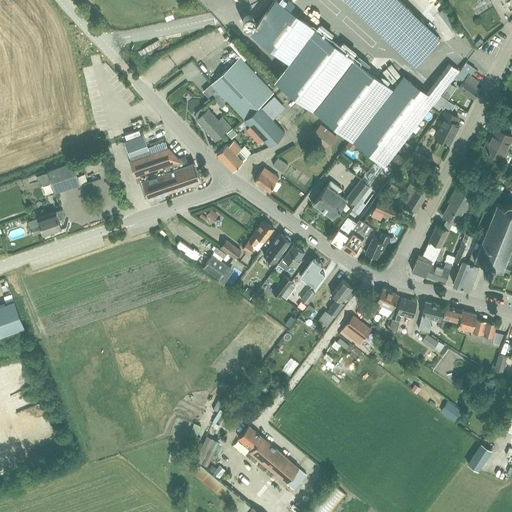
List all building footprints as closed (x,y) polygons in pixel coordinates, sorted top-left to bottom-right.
[(290,60),(314,29),(277,0),(275,0),(252,31),(290,60)] [(438,12),(453,31),(458,27),(444,7),(438,12)] [(403,76),(401,79),(392,90),(354,60),(314,29),(290,60),(275,79),(314,110),(377,159),(362,179),(361,178),(346,197),(356,204),(360,198),(370,185),(369,185),(384,165),(399,146),(404,140),(424,114),(433,103),(435,101),(440,95),(440,94),(459,71),(449,63),(426,93),(404,75),(403,76)] [(480,38),(474,44),(477,46),(483,40),(480,38)] [(183,51),(187,55),(191,51),(188,47),(183,51)] [(274,92),(240,56),(211,83),(231,105),(242,116),(245,120),(260,105),(274,92)] [(460,75),(462,77),(467,70),(470,72),(474,67),(467,61),(454,78),(456,80),(460,75)] [(458,87),(465,93),(473,98),(480,90),(475,86),(478,81),(470,75),(468,74),(458,87)] [(447,89),(443,95),(447,98),(451,92),(447,89)] [(435,101),(433,103),(439,108),(441,105),(443,107),(445,104),(452,109),(454,105),(440,94),(440,95),(435,101)] [(267,112),(260,105),(245,120),(248,124),(244,127),(248,131),(260,144),(264,140),(270,146),(285,132),(280,126),(267,112)] [(208,108),(206,110),(204,107),(201,107),(196,112),(196,115),(198,117),(196,119),(215,140),(230,126),(222,117),(218,120),(208,108)] [(435,136),(449,143),(459,124),(455,122),(458,117),(445,110),(438,123),(440,124),(435,136)] [(321,122),(314,131),(330,143),(337,135),(321,122)] [(233,128),(227,133),(232,138),(237,133),(233,128)] [(483,149),(492,153),(501,158),(511,136),(496,128),(490,140),(488,139),(483,149)] [(134,138),(124,141),(131,160),(150,153),(143,134),(134,138)] [(216,153),(232,170),(246,156),(240,149),(241,148),(234,140),(228,144),(227,143),(216,153)] [(356,145),(349,140),(345,145),(352,150),(356,145)] [(404,140),(399,146),(404,150),(409,144),(404,140)] [(131,160),(130,161),(135,177),(140,175),(148,198),(201,180),(194,162),(188,164),(185,155),(178,157),(168,147),(150,153),(131,160)] [(283,172),(288,164),(278,157),(273,164),(283,172)] [(80,183),(75,169),(79,167),(77,160),(47,170),(48,172),(51,181),(55,192),(80,183)] [(280,177),(275,173),(265,166),(254,180),(269,191),(275,183),(280,177)] [(48,172),(36,176),(40,185),(51,181),(48,172)] [(313,202),(332,217),(346,199),(338,193),(342,189),(331,180),(328,185),(327,184),(319,194),(313,202)] [(410,196),(405,205),(416,211),(428,191),(420,186),(417,184),(412,181),(405,193),(410,196)] [(403,189),(391,183),(387,190),(398,197),(403,189)] [(432,259),(431,262),(433,262),(434,259),(441,245),(449,229),(452,224),(454,225),(463,209),(466,210),(473,197),(456,187),(451,195),(453,196),(442,215),(447,218),(442,226),(437,223),(428,240),(429,240),(422,255),(432,259)] [(391,216),(394,209),(378,201),(374,209),(391,216)] [(474,257),(476,259),(484,261),(482,265),(491,269),(493,265),(503,269),(506,261),(511,253),(511,202),(510,202),(508,203),(508,202),(506,203),(505,204),(504,205),(496,202),(496,204),(493,211),(493,210),(492,212),(493,212),(490,219),(489,219),(489,221),(486,228),(485,229),(483,229),(481,235),(483,236),(482,237),(480,243),(479,245),(479,244),(478,246),(479,246),(476,252),(476,253),(475,257),(474,256),(474,257)] [(31,227),(33,234),(42,231),(43,234),(61,228),(58,219),(65,217),(62,209),(55,212),(38,218),(29,221),(31,227)] [(212,209),(207,215),(211,219),(216,212),(212,209)] [(337,231),(331,239),(342,247),(353,230),(358,224),(356,223),(347,216),(346,218),(337,231)] [(243,247),(249,252),(253,246),(258,249),(264,241),(265,241),(274,228),(263,220),(243,247)] [(353,230),(342,247),(353,254),(359,246),(360,245),(362,246),(369,232),(372,227),(365,223),(362,228),(355,231),(353,230)] [(459,228),(454,225),(452,224),(449,229),(456,233),(459,228)] [(280,232),(266,252),(263,254),(274,263),(281,253),(291,241),(289,239),(290,238),(285,235),(284,236),(280,232)] [(372,236),(369,242),(365,251),(376,257),(380,249),(382,250),(389,235),(382,232),(379,239),(372,236)] [(454,261),(461,263),(462,259),(463,259),(473,236),(466,233),(454,261)] [(241,250),(226,239),(221,247),(235,257),(241,250)] [(304,251),(300,247),(300,245),(296,242),(294,243),(293,243),(278,263),(286,269),(287,269),(292,272),(295,267),(302,259),(299,257),(304,251)] [(462,259),(461,263),(453,283),(469,290),(479,265),(474,264),(476,259),(474,257),(474,256),(475,257),(476,253),(476,252),(479,246),(478,246),(479,244),(479,245),(480,243),(476,242),(468,261),(463,259),(462,259)] [(445,247),(441,245),(434,259),(440,261),(445,247)] [(511,253),(506,261),(503,269),(511,272),(511,253)] [(228,266),(212,254),(203,267),(220,279),(228,266)] [(432,259),(422,255),(418,254),(411,269),(426,275),(431,262),(432,259)] [(313,257),(300,275),(315,286),(324,273),(318,269),(322,264),(313,257)] [(431,262),(426,275),(445,282),(448,272),(450,269),(452,263),(446,261),(444,267),(433,262),(431,262)] [(273,291),(279,296),(281,294),(284,290),(291,280),(285,275),(273,291)] [(337,297),(328,310),(335,315),(344,302),(342,300),(352,286),(342,279),(331,293),(337,297)] [(399,295),(383,287),(376,302),(392,309),(399,295)] [(301,298),(307,303),(315,293),(309,288),(301,298)] [(249,289),(245,295),(249,299),(254,292),(249,289)] [(286,298),(289,293),(284,290),(281,294),(286,298)] [(401,297),(398,306),(395,319),(392,318),(389,327),(397,330),(401,315),(412,318),(417,301),(401,297)] [(14,300),(0,305),(0,337),(25,328),(14,300)] [(440,319),(441,318),(444,305),(425,300),(418,328),(429,331),(431,324),(429,320),(430,317),(440,320),(440,319)] [(303,310),(306,305),(301,301),(297,306),(303,310)] [(373,316),(378,306),(371,302),(366,312),(373,316)] [(308,316),(315,308),(308,303),(302,312),(308,316)] [(457,321),(460,309),(446,306),(443,317),(457,321)] [(476,314),(460,309),(457,321),(459,322),(457,326),(471,330),(470,336),(479,338),(480,333),(492,337),(496,323),(475,317),(476,314)] [(327,326),(334,317),(325,310),(318,320),(327,326)] [(342,329),(353,337),(360,343),(363,339),(371,328),(353,314),(342,329)] [(433,347),(438,340),(426,333),(422,339),(433,347)] [(332,345),(337,349),(341,344),(335,340),(332,345)] [(503,370),(507,356),(498,353),(494,368),(503,370)] [(411,389),(416,393),(420,388),(415,384),(411,389)] [(446,404),(449,406),(444,413),(453,420),(461,410),(448,401),(446,404)] [(196,438),(201,425),(194,423),(190,435),(196,438)] [(306,474),(249,425),(238,437),(251,448),(249,451),(294,488),(306,474)] [(214,439),(207,436),(195,459),(209,466),(217,450),(210,446),(214,439)] [(478,448),(488,455),(491,450),(481,443),(478,448)] [(485,460),(488,455),(478,448),(475,453),(485,460)] [(471,458),(481,465),(485,460),(475,453),(471,458)] [(478,470),(481,465),(471,458),(468,463),(478,470)] [(199,462),(192,471),(233,506),(230,510),(231,511),(244,511),(250,505),(219,478),(212,473),(209,470),(199,462)] [(212,473),(219,478),(226,470),(219,465),(212,473)] [(314,487),(318,490),(328,477),(325,474),(314,487)] [(331,511),(347,494),(331,481),(305,511),(331,511)]
